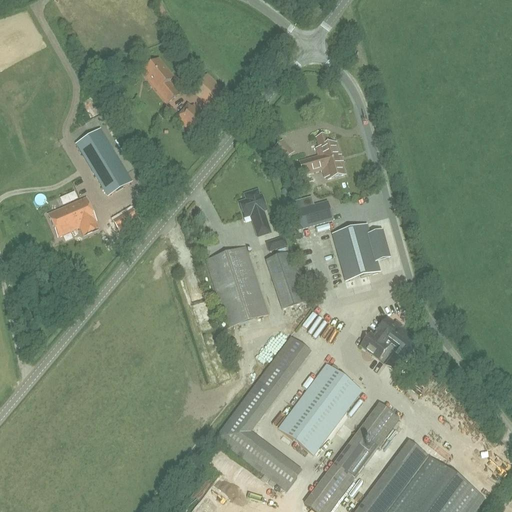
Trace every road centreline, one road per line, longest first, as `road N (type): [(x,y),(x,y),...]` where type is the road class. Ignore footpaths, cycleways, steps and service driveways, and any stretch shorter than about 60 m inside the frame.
road 1 (tertiary): [(0,411),(307,45)]
road 2 (unclassified): [(511,429),(422,310),(352,91),(307,45)]
